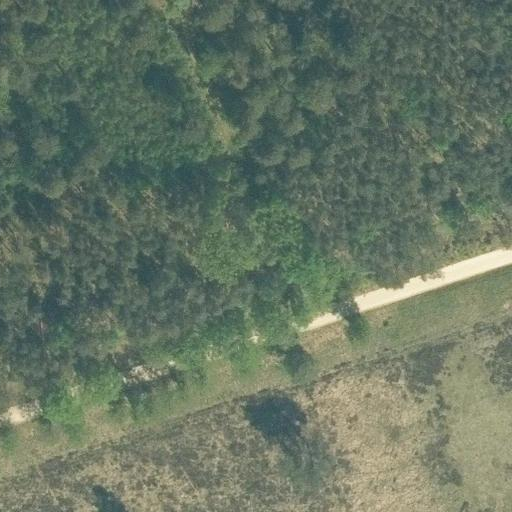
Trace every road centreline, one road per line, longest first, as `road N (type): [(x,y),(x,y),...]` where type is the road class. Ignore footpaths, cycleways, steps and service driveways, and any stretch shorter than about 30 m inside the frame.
road 1 (track): [(0,415),(511,248)]
road 2 (track): [(162,0),(305,314)]
